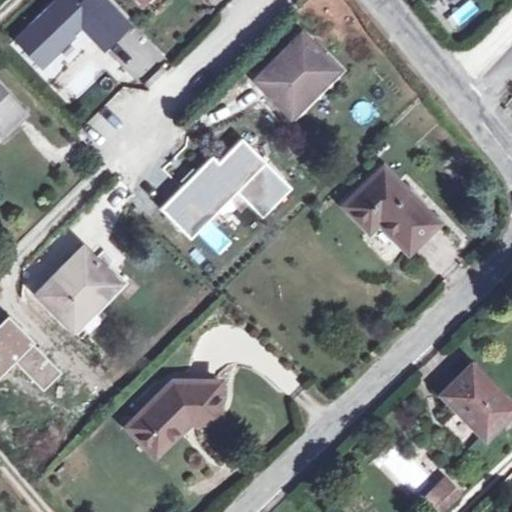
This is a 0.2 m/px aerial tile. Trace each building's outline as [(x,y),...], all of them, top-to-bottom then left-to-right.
[(74,0),(63,0),(22,39),(43,60),(82,24),(106,50),(130,28),(103,0),(87,0),(81,6),(74,0)] [(461,23),(478,9),(471,0),(469,0),(453,13),(461,23)] [(314,64),(322,56),(300,32),(254,78),(288,113),(327,76),(314,64)] [(335,68),(322,56),(314,64),(327,76),(335,68)] [(0,135),(1,137),(25,114),(0,88),(0,135)] [(392,194),(400,186),(382,167),(373,175),(392,194)] [(392,194),(373,175),(344,204),(368,228),(377,219),(407,249),(436,221),(400,186),(392,194)] [(96,277),(104,269),(82,246),(36,293),(71,327),(109,289),(96,277)] [(117,281),(104,269),(96,277),(109,289),(117,281)] [(456,411),(458,408),(485,436),(511,409),(511,404),(471,362),(439,394),(456,411)] [(172,380),(136,416),(148,428),(139,437),(155,453),(181,427),(179,425),(187,417),(189,419),(198,420),(199,411),(218,411),(218,381),(172,380)] [(199,411),(198,420),(218,419),(218,411),(199,411)] [(127,425),(139,437),(148,428),(136,416),(127,425)] [(445,481),(426,499),(439,511),(441,511),(458,496),(445,481)]
